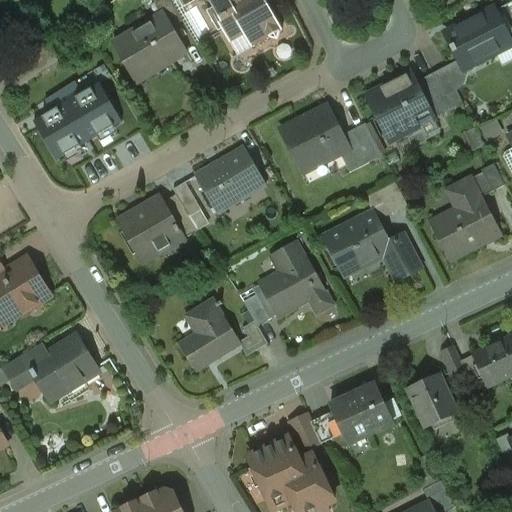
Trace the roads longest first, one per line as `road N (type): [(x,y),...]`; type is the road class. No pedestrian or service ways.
road 1 (residential): [(511,281),(184,434)]
road 2 (residential): [(342,65),(54,226)]
road 3 (residential): [(184,434),(54,226)]
road 4 (residential): [(184,434),(21,511)]
